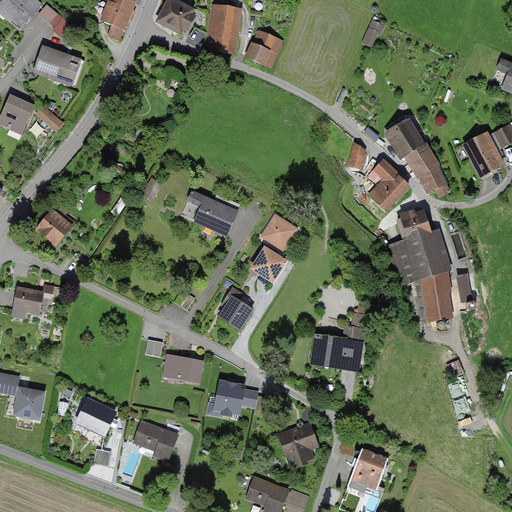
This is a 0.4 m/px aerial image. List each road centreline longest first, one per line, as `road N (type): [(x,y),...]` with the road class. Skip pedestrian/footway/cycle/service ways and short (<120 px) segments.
road 1 (residential): [(0,248),(183,332),(335,423),(336,449),(315,511)]
road 2 (residential): [(141,27),(327,108),(430,202),(475,205),(511,171)]
road 3 (track): [(419,193),(390,229),(417,323),(459,350),(511,456)]
road 4 (residential): [(0,239),(86,132),(141,27)]
road 5 (unclassified): [(0,448),(166,511)]
